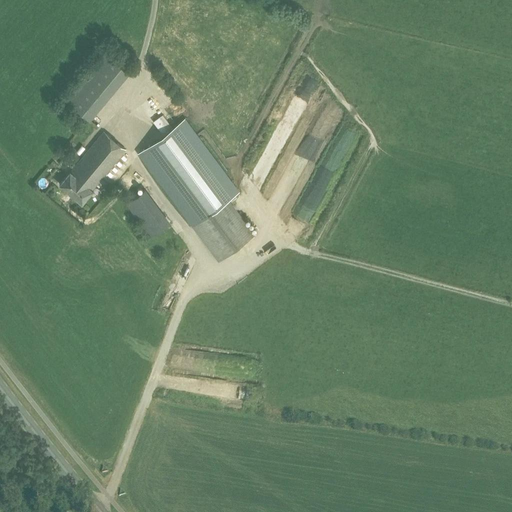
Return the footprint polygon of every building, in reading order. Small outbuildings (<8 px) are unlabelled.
[(66,99),(90,119),(130,71),(106,51),(66,99)] [(163,134),(139,151),(219,259),(253,234),(227,199),(239,190),(185,118),(173,127),(162,113),(153,120),(163,134)] [(207,136),(216,130),(206,117),(197,124),(207,136)] [(65,131),(56,139),(64,148),(73,140),(65,131)] [(92,188),(119,155),(125,148),(104,131),(71,170),(70,169),(59,183),(82,202),(93,189),(92,188)] [(67,161),(72,155),(66,150),(61,155),(67,161)]
